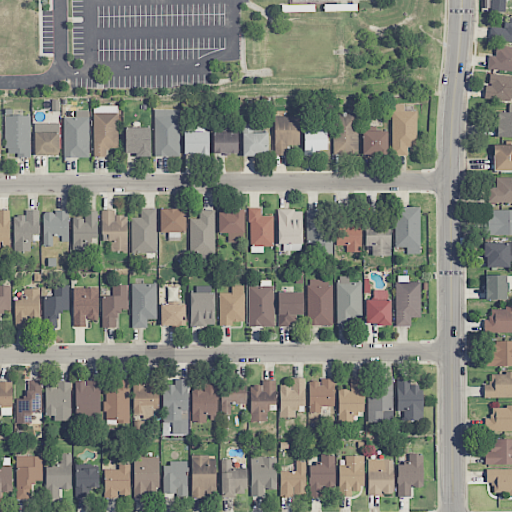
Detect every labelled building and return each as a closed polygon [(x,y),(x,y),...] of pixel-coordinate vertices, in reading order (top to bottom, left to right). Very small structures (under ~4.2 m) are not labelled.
[(511,19),(504,19),(503,28),(490,28),(489,42),(511,42),(511,19)] [(488,56),(487,71),(511,71),(511,47),(495,46),(495,56),(488,56)] [(484,100),(511,101),(511,98),(511,97),(511,76),(490,75),(489,85),(485,85),(484,100)] [(416,111),(404,112),(404,104),(391,105),(392,156),(408,155),(408,148),(417,148),(416,111)] [(117,106),(93,107),(94,157),(106,157),(106,149),(118,149),(117,106)] [(180,110),(154,110),(153,156),(180,156),(180,110)] [(89,111),(76,111),(76,118),(64,118),(63,158),(89,158),(89,111)] [(511,137),(511,112),(497,113),(496,137),(511,137)] [(333,154),(357,155),(358,115),(334,114),(333,154)] [(30,116),(5,116),(5,154),(18,154),(18,157),(30,157),(30,116)] [(275,155),(287,155),(287,146),(300,145),(299,116),(274,117),(275,155)] [(268,133),(253,133),(253,124),(243,124),(242,156),(267,156),(268,133)] [(150,128),(125,128),(125,156),(150,156),(150,128)] [(304,130),(304,151),(327,151),(327,129),(304,130)] [(388,132),(363,131),(362,154),(387,155),(388,132)] [(209,132),(184,132),(184,155),(209,156),(209,132)] [(238,153),(237,133),(213,133),(213,154),(238,153)] [(493,171),(511,170),(511,145),(493,145),(493,171)] [(488,188),(489,203),(511,203),(511,177),(496,178),(496,187),(488,188)] [(420,255),(420,207),(395,208),(395,248),(407,248),(407,255),(420,255)] [(273,216),(261,216),(261,208),(249,208),(249,253),(263,252),(263,247),(273,247),(273,216)] [(156,209),(140,209),(140,218),(131,218),(131,253),(156,253),(156,209)] [(160,209),(159,232),(185,233),(186,209),(160,209)] [(10,210),(0,210),(0,244),(9,245),(10,210)] [(190,254),(201,253),(201,263),(215,263),(214,210),(199,211),(200,219),(189,219),(190,254)] [(301,210),(278,210),(279,251),(302,251),(301,210)] [(511,210),(487,211),(488,224),(482,224),(482,236),(511,235),(511,210)] [(39,211),(25,211),(25,216),(14,216),(13,251),(31,252),(31,234),(39,234),(39,211)] [(72,219),(73,250),(88,250),(87,240),(97,240),(97,211),(85,211),(85,218),(72,219)] [(127,251),(127,216),(115,216),(116,211),(101,211),(101,242),(110,242),(110,251),(127,251)] [(244,234),(244,211),(218,211),(218,233),(244,234)] [(332,254),(331,229),(324,229),(323,211),(306,211),(307,254),(332,254)] [(68,242),(69,212),(44,212),(43,246),(53,246),(53,236),(61,237),(61,242),(68,242)] [(346,252),(361,252),(361,222),(336,222),(336,246),(346,246),(346,252)] [(365,247),(372,247),(372,256),(391,255),(390,226),(365,226),(365,247)] [(511,242),(485,243),(485,268),(509,267),(509,257),(511,256),(511,242)] [(507,275),(485,276),(486,300),(507,300),(507,275)] [(337,327),(352,327),(352,318),(361,318),(361,283),(349,283),(349,276),(337,277),(337,327)] [(420,318),(421,283),(408,282),(408,276),(396,276),(396,326),(410,327),(411,318),(420,318)] [(332,326),(331,279),(307,280),(307,326),(332,326)] [(248,286),(249,327),(274,327),(273,281),(260,281),(260,286),(248,286)] [(132,284),(131,328),(147,328),(147,319),(156,319),(156,284),(132,284)] [(69,310),(69,286),(54,285),(54,296),(44,296),(43,328),(58,328),(58,310),(69,310)] [(128,285),(111,285),(112,296),(101,296),(102,328),(117,328),(116,310),(128,310),(128,285)] [(11,286),(0,286),(0,328),(1,329),(0,310),(11,310),(11,286)] [(73,327),(86,327),(86,320),(98,320),(98,288),(74,288),(73,327)] [(15,300),(15,328),(27,328),(27,322),(39,322),(40,289),(23,289),(23,300),(15,300)] [(390,325),(389,290),(373,290),(374,300),(365,300),(366,325),(390,325)] [(303,293),(278,292),(277,327),(293,327),(293,315),(303,315),(303,293)] [(215,293),(190,293),(189,326),(214,326),(215,293)] [(220,326),(233,326),(233,322),(245,322),(244,293),(219,294),(220,326)] [(185,326),(185,305),(161,304),(160,325),(185,326)] [(511,308),(490,308),(490,319),(484,319),(484,333),(511,333),(511,308)] [(511,342),(491,342),(491,355),(486,355),(486,368),(511,367),(511,342)] [(484,398),(511,398),(511,373),(491,374),(491,384),(484,384),(484,398)] [(295,418),(295,412),(304,412),(305,379),(292,378),(291,386),(279,386),(279,417),(295,418)] [(163,423),(172,423),(172,435),(188,435),(188,379),(175,379),(175,385),(162,385),(163,423)] [(338,422),(353,421),(353,414),(364,414),(364,379),(350,380),(350,390),(338,390),(338,422)] [(393,379),(378,379),(378,398),(368,398),(367,422),(392,422),(393,379)] [(396,411),(406,411),(406,420),(422,421),(422,385),(410,385),(410,380),(397,379),(396,411)] [(40,380),(27,381),(27,399),(16,399),(16,423),(32,423),(31,413),(41,413),(40,380)] [(130,423),(129,380),(115,380),(115,388),(104,388),(104,420),(118,420),(118,424),(130,423)] [(191,390),(192,423),(207,423),(207,420),(218,420),(217,380),(204,380),(204,389),(191,390)] [(246,404),(246,380),(221,380),(221,415),(231,414),(231,405),(246,404)] [(276,380),(262,381),(262,386),(249,386),(250,422),(268,421),(267,404),(276,404),(276,380)] [(309,413),(320,413),(320,407),(334,407),(334,380),(308,381),(309,413)] [(100,418),(99,381),(75,381),(76,419),(100,418)] [(12,383),(0,383),(0,415),(12,415),(12,383)] [(53,421),(71,421),(70,383),(45,384),(46,416),(53,416),(53,421)] [(133,416),(153,416),(153,410),(159,410),(159,383),(134,383),(133,416)] [(511,431),(511,407),(492,407),(492,417),(485,417),(485,431),(511,431)] [(485,465),(511,464),(511,439),(495,440),(495,450),(485,450),(485,465)] [(71,454),(61,454),(61,465),(44,465),(45,499),(59,499),(59,490),(72,489),(71,454)] [(423,487),(423,454),(410,455),(410,463),(397,464),(397,497),(411,496),(411,487),(423,487)] [(191,497),(216,497),(215,455),(191,456),(191,497)] [(334,488),(335,455),(321,455),(321,464),(310,464),(309,497),(323,498),(323,487),(334,488)] [(42,481),(42,456),(16,457),(16,499),(31,499),(31,481),(42,481)] [(338,465),(339,497),(352,496),(352,491),(363,491),(363,456),(345,456),(345,465),(338,465)] [(159,457),(133,457),(134,499),(147,499),(147,493),(159,493),(159,457)] [(276,457),(250,458),(251,496),(265,496),(265,488),(276,488),(276,457)] [(0,498),(1,498),(1,493),(12,492),(11,458),(0,458),(0,466),(0,465),(0,498)] [(367,495),(393,495),(394,460),(367,459),(367,495)] [(247,468),(232,469),(232,460),(221,460),(221,498),(236,498),(235,492),(247,492),(247,468)] [(305,462),(295,462),(295,472),(280,472),(280,496),(305,496),(305,462)] [(163,495),(187,496),(187,463),(163,463),(163,495)] [(104,470),(104,498),(119,498),(119,496),(130,496),(130,464),(119,465),(119,470),(104,470)] [(511,469),(486,470),(486,484),(493,484),(493,492),(507,492),(508,495),(511,494),(511,469)] [(99,488),(98,470),(75,470),(76,497),(89,497),(89,488),(99,488)]
